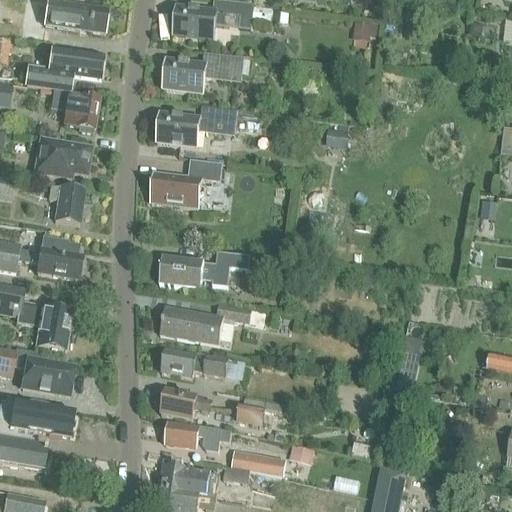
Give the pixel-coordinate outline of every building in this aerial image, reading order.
[(214,29),(223,30),(250,33),(252,21),(253,8),(215,4),(213,15),(177,11),(173,42),(212,47),(214,29)] [(105,40),(108,15),(108,13),(46,5),(42,31),(105,40)] [(356,27),(354,39),(375,42),(377,30),(356,27)] [(470,27),(469,37),(480,39),(482,29),(470,27)] [(0,44),(0,53),(12,55),(13,46),(0,44)] [(27,71),(25,90),(39,92),(70,96),(72,80),(101,84),(105,60),(51,52),(49,64),(48,74),(27,71)] [(241,86),(244,61),(204,56),(203,69),(167,64),(164,94),(202,100),(205,83),(213,84),(213,83),(241,86)] [(0,116),(6,117),(9,91),(0,89),(0,116)] [(53,96),(50,112),(66,114),(64,128),(81,131),(80,136),(92,138),(92,133),(95,133),(100,103),(53,96)] [(354,110),(354,118),(360,123),(367,120),(368,112),(362,107),(354,110)] [(161,118),(157,148),(196,154),(198,136),(207,138),(235,141),(236,136),(238,119),(238,115),(202,111),(200,124),(161,118)] [(329,134),(327,147),(346,149),(348,137),(349,129),(339,128),(338,136),(329,134)] [(511,132),(503,132),(500,159),(511,160),(511,132)] [(87,179),(92,152),(41,143),(35,177),(72,183),(72,177),(87,179)] [(221,187),(223,169),(191,165),(189,182),(155,178),(152,207),(199,213),(202,185),(221,187)] [(0,203),(11,206),(14,185),(0,182),(0,203)] [(80,229),(85,195),(52,191),(50,206),(59,207),(56,226),(80,229)] [(483,205),(481,218),(495,220),(497,207),(483,205)] [(50,244),(51,237),(44,235),(43,242),(42,242),(40,258),(32,257),(33,256),(20,254),(20,250),(0,246),(0,275),(16,278),(18,265),(31,267),(38,268),(37,279),(78,285),(82,260),(78,259),(79,249),(68,248),(68,247),(50,244)] [(250,275),(251,261),(218,258),(216,270),(205,269),(205,266),(163,262),(160,289),(202,294),(203,286),(214,287),(213,290),(228,292),(230,273),(250,275)] [(467,281),(466,285),(469,288),(473,289),(476,286),(476,282),(474,279),(470,278),(467,281)] [(362,279),(361,290),(376,292),(377,280),(362,279)] [(66,357),(73,318),(21,308),(23,295),(0,290),(0,319),(18,322),(17,328),(40,332),(37,351),(66,357)] [(264,331),(267,316),(253,314),(220,308),(217,321),(206,319),(165,312),(160,340),(219,350),(231,351),(235,326),(250,329),(264,331)] [(16,357),(0,353),(0,380),(12,383),(14,372),(24,374),(21,393),(69,402),(75,371),(41,365),(42,359),(16,354),(16,357)] [(194,375),(227,381),(230,365),(166,354),(162,378),(193,383),(194,375)] [(402,357),(395,393),(413,396),(420,361),(402,357)] [(511,362),(493,359),(490,375),(511,379),(511,362)] [(162,407),(161,412),(162,416),(161,420),(193,425),(195,414),(204,416),(210,417),(213,405),(197,401),(198,400),(167,394),(164,405),(162,407)] [(479,397),(476,410),(485,412),(488,399),(479,397)] [(0,406),(0,407),(0,439),(36,446),(38,436),(69,442),(73,418),(0,406)] [(266,407),(265,414),(267,414),(267,416),(278,418),(280,409),(266,407)] [(280,409),(278,418),(290,420),(292,412),(280,409)] [(267,416),(267,414),(265,414),(241,410),(237,426),(263,431),(267,416)] [(443,413),(432,422),(441,433),(452,424),(443,413)] [(229,449),(231,437),(222,436),(222,434),(169,428),(166,450),(197,454),(199,442),(204,443),(203,451),(207,456),(219,458),(220,447),(229,449)] [(387,434),(385,445),(392,447),(394,436),(387,434)] [(268,436),(267,442),(284,445),(285,437),(276,435),(275,438),(268,436)] [(0,444),(0,468),(43,475),(46,452),(0,444)] [(355,448),(352,459),(370,463),(372,451),(355,448)] [(293,450),(291,461),(311,465),(313,455),(293,450)] [(234,473),(250,476),(250,475),(284,481),(286,465),(237,456),(234,473)] [(159,495),(189,500),(192,476),(163,471),(159,495)] [(250,476),(234,473),(226,472),(224,485),(248,489),(250,476)] [(382,472),(373,511),(399,511),(407,477),(382,472)] [(491,493),(477,490),(475,501),(489,503),(491,493)] [(199,501),(216,504),(218,494),(201,491),(199,501)] [(214,511),(216,504),(199,501),(189,500),(159,495),(156,511),(214,511)] [(43,511),(44,506),(0,497),(0,511),(43,511)]
